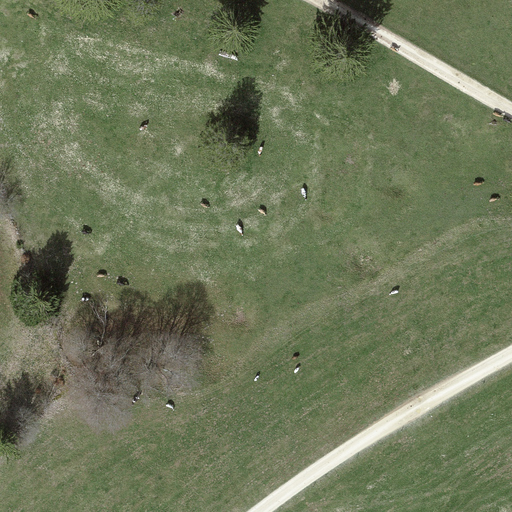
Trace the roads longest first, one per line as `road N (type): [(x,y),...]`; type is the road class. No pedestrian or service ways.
road 1 (track): [(511,351),(322,464),(262,511)]
road 2 (track): [(511,111),(319,0)]
